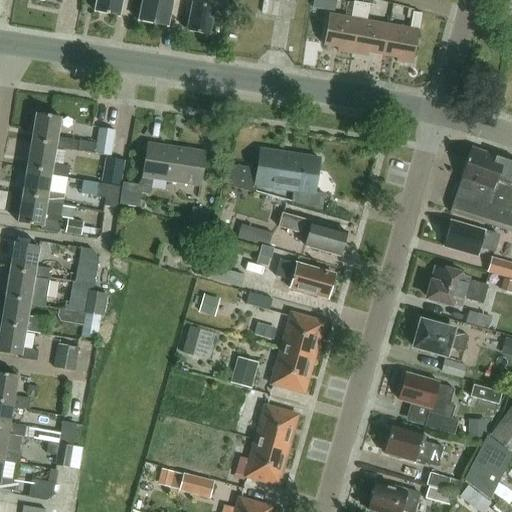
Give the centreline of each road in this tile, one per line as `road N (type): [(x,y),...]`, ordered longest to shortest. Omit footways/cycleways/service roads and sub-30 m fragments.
road 1 (tertiary): [(11,40),(436,113)]
road 2 (residential): [(324,511),(436,113)]
